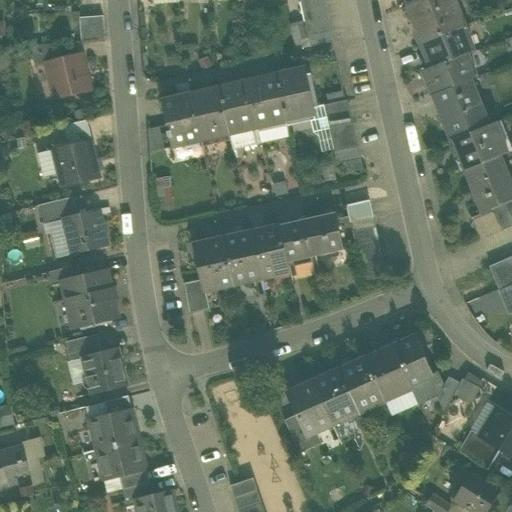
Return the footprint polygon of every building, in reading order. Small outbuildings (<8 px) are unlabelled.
[(300,0),(303,11),(326,6),(324,0),(300,0)] [(452,0),(423,0),(410,6),(419,30),(416,31),(421,44),(460,29),(450,5),(454,4),(452,0)] [(303,11),(305,23),(329,18),(326,6),(303,11)] [(139,13),(142,41),(147,41),(146,17),(153,17),(153,7),(144,7),(145,12),(139,13)] [(80,18),(82,41),(105,40),(103,16),(80,18)] [(305,23),(308,35),(331,29),(329,18),(305,23)] [(307,38),(304,24),(290,27),(293,41),(307,38)] [(464,27),(460,29),(421,44),(431,68),(466,54),(474,51),(464,27)] [(334,41),(331,29),(308,35),(311,47),(334,41)] [(29,46),(34,66),(46,63),(45,63),(57,60),(53,44),(29,46)] [(46,63),(54,99),(91,90),(82,54),(57,60),(45,63),(46,63)] [(476,78),(466,54),(431,68),(423,71),(433,95),(470,80),(476,78)] [(286,122),(310,116),(314,116),(312,108),(303,69),(275,75),(286,122)] [(258,128),(286,122),(275,75),(247,81),(258,128)] [(489,125),(470,80),(433,95),(451,140),(489,125)] [(252,129),(258,128),(247,81),(219,88),(230,134),(252,129)] [(202,141),(230,134),(219,88),(191,94),(202,141)] [(346,101),(343,91),(326,95),(328,105),(346,101)] [(170,148),(202,141),(191,94),(162,101),(167,124),(169,132),(167,132),(170,148)] [(324,106),(327,117),(350,112),(348,100),(346,101),(328,105),(324,106)] [(324,106),(312,108),(314,116),(310,116),(313,132),(317,132),(329,129),(327,117),(324,106)] [(327,117),(329,129),(353,124),(350,112),(327,117)] [(63,126),(67,145),(89,140),(92,139),(87,120),(63,126)] [(286,122),(258,128),(259,135),(261,143),(289,136),(286,122)] [(496,122),(489,125),(451,140),(465,171),(502,156),(509,153),(496,122)] [(148,128),(150,152),(170,148),(167,132),(169,132),(167,124),(148,128)] [(329,129),(332,141),(356,136),(353,124),(329,129)] [(256,144),(254,136),(253,136),(252,129),(230,134),(233,149),(256,144)] [(332,141),(329,129),(317,132),(322,152),(334,149),(332,141)] [(334,149),(335,152),(358,147),(356,136),(332,141),(334,149)] [(59,174),(62,187),(99,178),(89,140),(67,145),(53,149),(59,174)] [(0,145),(0,167),(4,169),(11,150),(0,145)] [(361,159),(358,147),(335,152),(337,164),(346,162),(361,159)] [(59,174),(53,149),(37,153),(43,178),(59,174)] [(511,180),(502,156),(465,171),(482,213),(493,208),(504,204),(511,200),(511,180)] [(346,162),(348,173),(363,170),(361,159),(346,162)] [(333,165),(320,168),(324,183),(337,180),(333,165)] [(155,179),(158,206),(174,204),(171,177),(155,179)] [(285,182),(272,185),(276,198),(289,194),(285,182)] [(43,204),(48,222),(62,218),(81,214),(77,196),(43,204)] [(346,206),(350,222),(373,217),(370,201),(346,206)] [(503,231),(511,226),(511,222),(504,204),(493,208),(503,231)] [(491,235),(503,231),(493,208),(482,213),(491,235)] [(62,218),(71,255),(108,246),(99,209),(81,214),(62,218)] [(334,213),(307,219),(316,255),(342,249),(334,213)] [(480,240),(491,235),(482,213),(471,218),(480,240)] [(350,222),(353,234),(376,228),(373,217),(350,222)] [(71,255),(62,218),(48,222),(43,223),(46,235),(50,234),(56,259),(71,255)] [(288,261),(316,255),(307,219),(280,225),(288,261)] [(289,267),(288,261),(280,225),(252,231),(262,279),(278,275),(276,270),(289,267)] [(353,234),(355,245),(379,240),(376,228),(353,234)] [(37,230),(22,234),(28,251),(42,247),(37,230)] [(234,285),(262,279),(252,231),(224,238),(234,285)] [(206,291),(234,285),(224,238),(194,244),(202,279),(205,291),(206,291)] [(355,245),(358,257),(381,252),(379,240),(355,245)] [(358,257),(361,269),(384,263),(381,252),(358,257)] [(510,284),(511,283),(511,259),(511,257),(500,262),(510,284)] [(498,289),(510,284),(500,262),(489,266),(498,289)] [(387,276),(384,263),(361,269),(364,281),(387,276)] [(50,272),(53,286),(65,283),(64,281),(82,277),(79,265),(50,272)] [(65,283),(75,327),(116,317),(112,300),(109,289),(105,271),(82,277),(64,281),(65,283)] [(185,283),(190,314),(205,311),(210,309),(206,291),(205,291),(202,279),(185,283)] [(511,283),(510,284),(498,289),(496,290),(508,315),(511,313),(511,283)] [(66,342),(71,361),(83,358),(102,353),(98,334),(66,342)] [(392,346),(410,386),(434,375),(433,374),(416,335),(392,346)] [(392,346),(366,357),(385,401),(412,390),(410,386),(392,346)] [(92,391),(92,393),(127,384),(123,367),(124,367),(122,358),(121,358),(118,349),(102,353),(83,358),(88,375),(84,381),(84,382),(86,387),(92,391)] [(366,357),(339,369),(359,413),(385,401),(366,357)] [(83,358),(71,361),(67,362),(73,385),(84,382),(84,381),(88,375),(83,358)] [(339,369),(313,381),(332,425),(359,413),(339,369)] [(437,372),(433,374),(434,375),(410,386),(412,390),(418,404),(437,396),(438,398),(445,385),(443,386),(437,372)] [(438,398),(444,412),(460,383),(449,377),(445,385),(438,398)] [(455,394),(470,402),(477,387),(463,380),(455,394)] [(308,436),(332,425),(313,381),(285,393),(294,415),(304,437),(308,436)] [(412,390),(385,401),(392,416),(418,404),(412,390)] [(105,402),(108,415),(131,409),(128,397),(105,402)] [(86,407),(89,420),(108,415),(105,402),(86,407)] [(481,436),(497,409),(488,404),(472,430),(481,436)] [(15,424),(11,405),(0,407),(0,419),(2,427),(15,424)] [(89,420),(97,450),(139,439),(131,409),(108,415),(89,420)] [(502,450),(511,455),(511,418),(497,409),(481,436),(502,450)] [(359,413),(332,425),(339,439),(366,428),(359,413)] [(285,419),(300,452),(313,447),(308,436),(304,437),(294,415),(285,419)] [(459,451),(489,470),(502,450),(481,436),(472,430),(459,451)] [(23,445),(28,461),(39,458),(45,456),(40,437),(23,442),(23,445)] [(147,471),(139,439),(97,450),(105,482),(120,478),(147,471)] [(23,445),(0,450),(0,468),(4,468),(28,461),(23,445)] [(46,483),(39,458),(28,461),(30,472),(34,487),(46,483)] [(6,478),(30,472),(28,461),(4,468),(6,478)] [(120,478),(123,489),(150,483),(147,471),(120,478)] [(453,501),(471,511),(488,511),(501,493),(471,474),(453,501)] [(120,478),(105,482),(107,493),(123,489),(120,478)] [(231,487),(235,498),(258,490),(254,478),(231,486),(231,487)] [(153,495),(150,483),(123,489),(126,503),(136,500),(135,499),(153,495)] [(177,511),(171,490),(153,495),(135,499),(136,500),(138,511),(177,511)] [(235,498),(239,509),(261,502),(258,490),(235,498)] [(426,506),(436,511),(448,511),(452,507),(433,495),(426,506)] [(239,509),(239,511),(264,511),(261,502),(239,509)]
